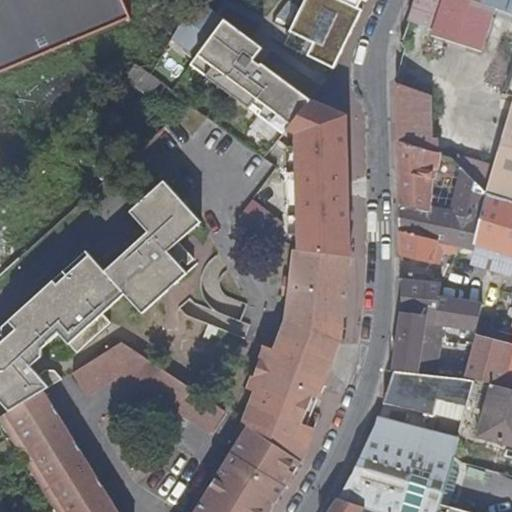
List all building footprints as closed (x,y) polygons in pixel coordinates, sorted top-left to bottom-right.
[(0,0),(0,71),(132,21),(122,0),(0,0)] [(265,51),(197,0),(192,8),(173,40),(199,57),(194,66),(251,108),(253,103),(265,111),(261,115),(287,134),(287,130),(310,100),(265,68),(257,62),(265,51)] [(304,0),(289,33),(315,45),(309,57),(335,70),(368,0),(304,0)] [(448,0),(416,0),(411,19),(438,30),(448,0)] [(497,10),(467,0),(448,0),(436,37),(481,54),(497,10)] [(511,0),(467,0),(497,10),(511,15),(511,0)] [(165,77),(140,60),(128,79),(153,95),(165,77)] [(430,95),(399,85),(400,141),(432,152),(432,147),(431,99),(430,95)] [(363,123),(310,100),(287,130),(312,140),(313,249),(326,254),(353,256),(365,258),(366,207),(363,123)] [(280,130),(260,115),(253,125),(273,139),(280,130)] [(511,115),(490,195),(511,201),(511,115)] [(432,152),(400,141),(402,228),(402,232),(443,241),(451,212),(451,210),(432,209),(436,169),(441,170),(443,155),(432,152)] [(462,167),(451,210),(451,212),(484,219),(490,195),(462,167)] [(22,176),(0,196),(0,212),(9,222),(26,207),(22,203),(36,190),(22,176)] [(151,231),(140,242),(155,259),(161,254),(168,261),(162,266),(178,284),(189,273),(181,264),(173,255),(177,251),(185,260),(190,264),(197,258),(182,241),(204,221),(167,180),(133,210),(151,231)] [(511,201),(490,195),(484,219),(477,245),(478,245),(511,256),(511,201)] [(255,198),(239,222),(271,243),(287,219),(255,198)] [(451,212),(443,241),(464,246),(476,249),(477,245),(484,219),(451,212)] [(443,241),(402,232),(403,256),(436,263),(439,249),(462,253),(464,246),(443,241)] [(140,242),(130,251),(168,293),(178,284),(162,266),(168,261),(161,254),(155,259),(140,242)] [(353,256),(326,254),(313,249),(300,245),(295,279),(286,278),(285,292),(293,294),(289,323),(341,343),(345,314),(340,313),(342,298),(335,297),(336,285),(343,286),(345,271),(350,272),(353,256)] [(511,277),(511,276),(511,256),(478,245),(473,265),(511,277)] [(0,344),(0,400),(11,413),(46,392),(65,380),(59,374),(50,373),(44,378),(35,369),(30,362),(36,357),(42,363),(47,359),(47,351),(65,335),(82,355),(97,342),(89,333),(97,326),(105,335),(116,325),(105,313),(127,294),(145,313),(168,293),(130,251),(106,271),(88,251),(9,322),(16,330),(0,344)] [(181,264),(185,260),(177,251),(173,255),(181,264)] [(340,313),(345,314),(349,284),(350,272),(345,271),(343,286),(336,285),(335,297),(342,298),(340,313)] [(442,286),(403,281),(404,314),(395,370),(425,372),(429,350),(423,349),(429,318),(480,323),(484,306),(440,297),(442,286)] [(487,292),(442,286),(440,297),(484,306),(487,292)] [(284,336),(278,350),(329,371),(336,355),(341,343),(289,323),(284,336)] [(97,342),(105,335),(97,326),(89,333),(97,342)] [(511,345),(477,336),(466,376),(478,379),(496,384),(511,388),(511,345)] [(212,434),(227,412),(226,412),(126,344),(76,374),(90,398),(125,377),(212,434)] [(246,424),(250,427),(253,429),(264,436),(269,439),(272,441),(275,444),(277,445),(296,457),(306,433),(308,426),(304,425),(309,412),(313,414),(324,384),(317,381),(322,370),(329,372),(329,371),(278,350),(278,352),(268,348),(251,390),(257,393),(246,424)] [(30,362),(35,369),(42,363),(36,357),(30,362)] [(324,384),(329,372),(322,370),(317,381),(324,384)] [(425,372),(395,370),(386,401),(428,410),(424,432),(459,440),(478,379),(466,376),(425,372)] [(511,443),(511,388),(496,384),(482,436),(511,443)] [(0,419),(0,420),(57,511),(119,511),(46,392),(11,413),(0,419)] [(304,425),(308,426),(313,414),(309,412),(304,425)] [(379,420),(372,437),(454,457),(459,440),(424,432),(379,420)] [(198,511),(274,511),(290,487),(283,483),(287,476),(294,480),(305,463),(296,457),(277,445),(275,444),(272,441),(269,439),(264,436),(253,429),(250,427),(198,511)] [(474,511),(452,508),(459,474),(452,465),(454,457),(372,437),(359,467),(346,491),(340,500),(380,511),(474,511)] [(283,483),(290,487),(294,480),(287,476),(283,483)] [(380,511),(340,500),(333,511),(380,511)]
